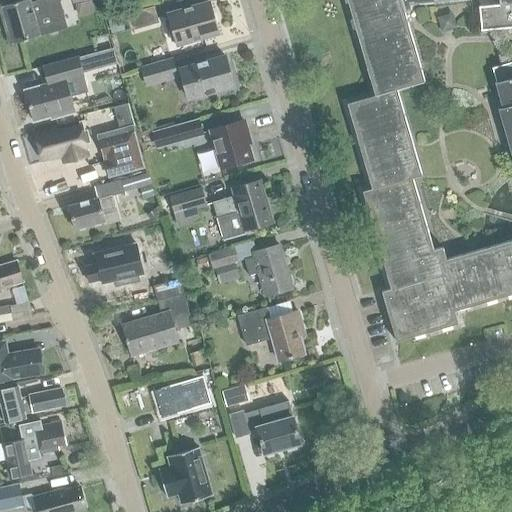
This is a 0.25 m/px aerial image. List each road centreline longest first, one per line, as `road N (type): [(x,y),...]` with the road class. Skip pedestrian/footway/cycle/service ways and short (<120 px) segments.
road 1 (residential): [(392,459),(261,0)]
road 2 (unclassified): [(134,511),(0,121)]
road 3 (unclassified): [(267,511),(392,459)]
road 4 (unclassified): [(392,459),(511,406)]
